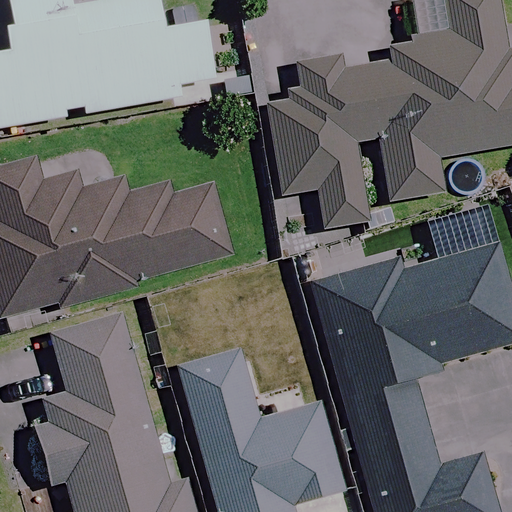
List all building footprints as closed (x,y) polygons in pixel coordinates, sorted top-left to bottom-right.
[(7,0),(11,23),(5,56),(0,56),(0,131),(223,96),(212,23),(167,30),(161,0),(120,0),(75,7),(73,0),(7,0)] [(444,0),(451,35),(387,46),(390,66),(377,68),(342,74),(340,60),(295,68),(300,99),(267,105),(283,198),(318,192),(324,231),(372,223),(359,144),(380,140),(390,204),(444,195),(438,159),(511,146),(511,63),(501,0),(444,0)] [(75,193),(71,178),(42,186),(36,164),(0,173),(0,323),(143,287),(142,281),(237,257),(221,194),(219,190),(173,201),(165,170),(75,193)] [(398,257),(308,280),(369,511),(495,511),(480,454),(433,466),(410,377),(439,369),(437,363),(511,343),(511,310),(495,246),(401,271),(398,257)] [(46,426),(33,429),(48,486),(63,482),(70,511),(191,511),(184,481),(176,483),(131,310),(49,331),(65,394),(40,400),(46,426)] [(237,352),(175,369),(212,511),(292,511),(291,505),(341,491),(318,404),(255,420),(237,352)]
